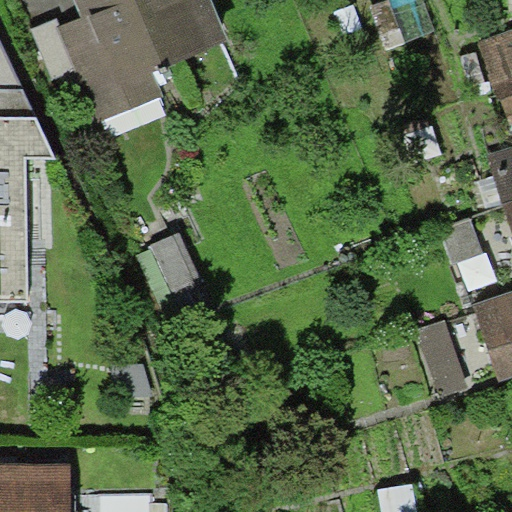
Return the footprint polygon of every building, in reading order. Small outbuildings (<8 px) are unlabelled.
[(222,32),(208,0),(73,0),(78,11),(34,30),(74,127),(154,94),(142,65),(222,32)] [(352,1),(332,9),(341,33),(362,25),(352,1)] [(511,31),(483,43),(511,113),(511,31)] [(0,298),(24,299),(24,145),(48,142),(30,109),(0,110),(0,298)] [(511,144),(487,154),(494,172),(502,196),(511,192),(511,144)] [(494,172),(459,184),(470,215),(505,203),(502,196),(494,172)] [(511,192),(502,196),(505,203),(511,225),(511,192)] [(470,215),(439,227),(452,260),(483,249),(470,215)] [(181,226),(136,245),(169,317),(213,298),(181,226)] [(511,286),(475,299),(500,372),(511,368),(511,286)] [(425,288),(403,297),(441,394),(468,383),(441,315),(436,317),(425,288)] [(0,459),(0,511),(71,511),(70,458),(0,459)]
